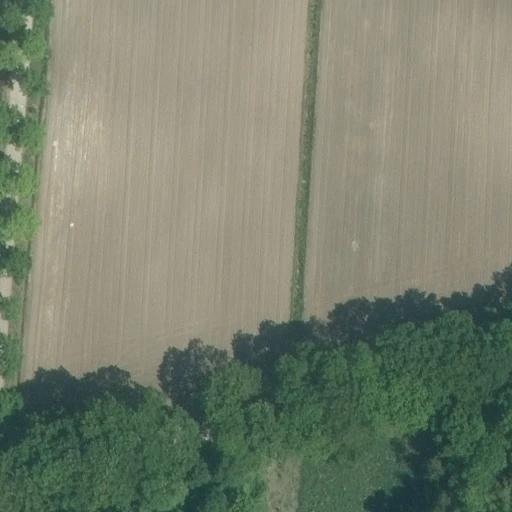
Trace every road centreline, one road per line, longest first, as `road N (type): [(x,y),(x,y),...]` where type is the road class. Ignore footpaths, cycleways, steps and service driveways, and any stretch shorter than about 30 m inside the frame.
road 1 (unclassified): [(0,483),(511,358)]
road 2 (unclassified): [(0,310),(25,0)]
